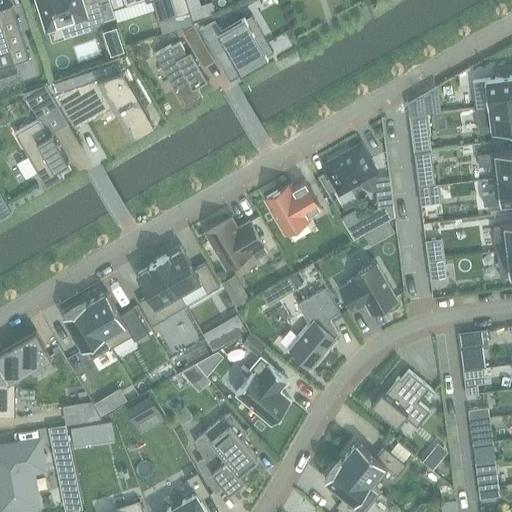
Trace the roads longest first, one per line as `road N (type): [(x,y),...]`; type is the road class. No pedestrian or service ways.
road 1 (residential): [(0,316),(511,20)]
road 2 (residential): [(511,310),(424,319),(375,342),(350,364),(262,511)]
